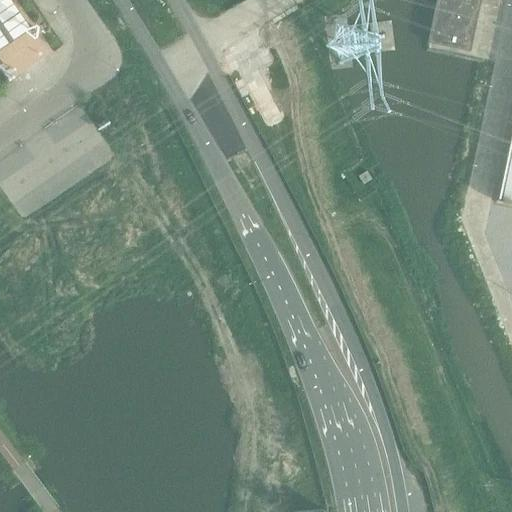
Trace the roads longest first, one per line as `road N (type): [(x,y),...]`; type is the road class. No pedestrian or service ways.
road 1 (primary): [(449,511),(324,240)]
road 2 (primary): [(249,289),(251,326),(223,420),(176,471),(100,511)]
road 3 (primary): [(0,424),(226,275)]
road 4 (tertiary): [(401,511),(377,410),(314,269)]
road 5 (primary): [(205,245),(184,269),(0,394)]
road 6 (tertiary): [(277,287),(341,429),(358,511)]
road 7 (unclassified): [(0,140),(72,94),(91,65),(87,25),(69,0)]
road 8 (tertiary): [(120,0),(205,149)]
road 9 (tertiary): [(251,142),(173,0)]
road 10 (tertiary): [(205,149),(277,287)]
road 11 (tertiary): [(314,269),(251,142)]
road 12 (tertiary): [(324,240),(310,191),(251,142)]
